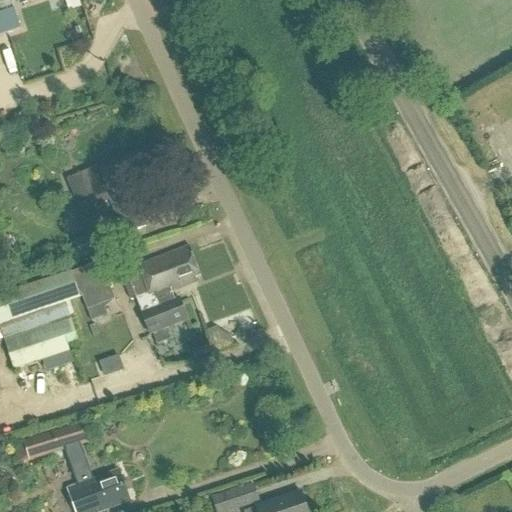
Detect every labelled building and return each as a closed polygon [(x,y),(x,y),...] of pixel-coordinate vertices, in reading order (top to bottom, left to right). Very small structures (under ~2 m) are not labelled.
[(87,42),(65,50),(70,64),(92,55),(87,42)] [(67,182),(80,214),(109,202),(124,238),(146,229),(126,182),(153,171),(145,152),(139,154),(139,152),(67,182)] [(74,242),(81,260),(111,249),(104,230),(74,242)] [(193,281),(199,279),(189,249),(161,259),(140,267),(149,294),(136,299),(141,313),(149,336),(186,322),(178,300),(174,301),(172,294),(195,286),(193,281)] [(73,273),(0,298),(0,330),(14,374),(70,355),(67,346),(78,342),(71,317),(86,312),(90,323),(119,312),(100,263),(73,273)] [(217,335),(212,337),(217,354),(236,347),(234,342),(221,346),(217,335)] [(97,441),(91,421),(33,439),(39,459),(97,441)] [(66,490),(74,511),(103,511),(120,506),(119,501),(127,498),(117,472),(66,490)] [(211,500),(214,511),(233,511),(258,504),(253,486),(211,500)] [(306,511),(300,493),(255,508),(256,510),(251,511),(306,511)]
